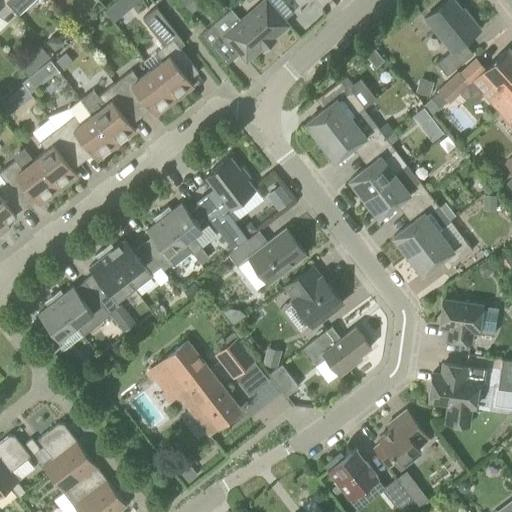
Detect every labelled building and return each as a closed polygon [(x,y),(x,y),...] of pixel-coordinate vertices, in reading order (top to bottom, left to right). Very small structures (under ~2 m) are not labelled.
[(0,0),(0,16),(4,18),(13,9),(4,0),(0,0)] [(4,0),(13,9),(18,14),(32,0),(4,0)] [(119,0),(127,9),(138,0),(119,0)] [(181,0),(192,11),(210,0),(181,0)] [(201,35),(227,65),(240,53),(247,60),(260,49),(275,37),(274,36),(288,25),(267,0),(265,0),(242,20),(231,9),(201,35)] [(447,75),(473,54),(464,42),(481,28),(464,7),(456,0),(447,0),(425,18),(451,51),(437,63),(447,75)] [(55,51),(65,42),(60,36),(52,36),(47,41),(55,51)] [(199,72),(173,38),(156,52),(162,60),(151,70),(175,101),(194,86),(189,79),(199,72)] [(372,43),(363,51),(375,66),(384,58),(372,43)] [(50,56),(42,47),(35,53),(43,62),(50,56)] [(511,53),(508,49),(484,71),(470,83),(460,92),(466,98),(480,98),(485,93),(497,106),(511,92),(511,53)] [(73,61),(65,51),(56,60),(64,69),(73,61)] [(43,65),(51,76),(59,70),(50,59),(43,65)] [(155,115),(175,101),(151,70),(139,78),(132,70),(115,83),(137,112),(147,105),(155,115)] [(470,83),(459,71),(438,91),(438,92),(432,98),(440,107),(447,101),(449,102),(460,92),(470,83)] [(31,75),(22,81),(30,92),(39,85),(31,75)] [(347,75),(325,93),(321,95),(329,105),(306,122),(321,141),(364,108),(365,106),(353,90),(353,83),(347,75)] [(421,77),(416,91),(429,96),(434,81),(421,77)] [(128,120),(137,112),(115,83),(98,96),(104,104),(92,113),(116,146),(136,130),(128,120)] [(511,92),(497,106),(510,120),(511,118),(511,92)] [(48,116),(57,128),(80,157),(89,149),(97,160),(116,146),(92,113),(80,97),(79,98),(80,99),(68,108),(48,116)] [(433,114),(440,107),(432,98),(425,104),(433,114)] [(5,99),(0,103),(0,112),(4,117),(13,109),(5,99)] [(423,107),(412,116),(432,141),(443,132),(423,107)] [(321,141),(335,160),(358,143),(365,152),(386,137),(364,108),(321,141)] [(35,159),(59,190),(78,175),(70,164),(80,157),(57,128),(40,141),(47,150),(35,159)] [(399,137),(394,131),(386,137),(391,143),(399,137)] [(456,145),(448,135),(439,142),(447,152),(456,145)] [(373,162),(350,179),(365,198),(408,165),(391,143),(386,137),(365,152),(373,162)] [(217,191),(199,205),(233,249),(248,238),(227,211),(256,190),(248,179),(250,178),(242,167),(240,169),(230,156),(205,176),(217,191)] [(16,159),(0,172),(0,173),(6,181),(22,201),(31,194),(39,205),(59,190),(35,159),(23,168),(16,159)] [(365,198),(379,216),(402,200),(409,209),(429,193),(420,181),(408,165),(365,198)] [(511,179),(508,184),(498,193),(511,206),(511,179)] [(0,185),(0,229),(3,233),(10,227),(7,222),(16,215),(12,209),(22,201),(6,181),(0,185)] [(280,184),(266,194),(278,210),(292,200),(280,184)] [(416,219),(394,235),(408,254),(451,221),(429,193),(409,209),(416,219)] [(496,210),(497,195),(485,194),(484,210),(496,210)] [(201,246),(217,235),(208,224),(196,207),(190,212),(182,202),(172,210),(169,205),(161,211),(191,251),(193,254),(202,247),(201,246)] [(152,236),(145,242),(142,243),(160,266),(162,269),(171,262),(173,265),(191,251),(161,211),(153,217),(157,222),(147,230),(152,236)] [(242,227),(249,235),(257,228),(251,220),(242,227)] [(408,254),(423,273),(445,256),(452,265),(473,250),(451,221),(408,254)] [(306,254),(286,228),(268,241),(259,229),(248,238),(233,249),(228,253),(237,266),(249,257),(268,283),(306,254)] [(142,243),(133,251),(124,239),(114,247),(111,242),(103,248),(134,289),(152,276),(151,273),(160,266),(142,243)] [(109,313),(120,305),(117,302),(134,289),(103,248),(95,254),(99,259),(89,267),(94,273),(87,279),(89,282),(87,284),(109,313)] [(511,258),(506,249),(497,256),(507,271),(510,269),(511,271),(511,258)] [(485,277),(496,270),(490,259),(478,266),(485,277)] [(312,325),(343,302),(322,275),(320,277),(311,265),(285,285),(294,297),(292,299),(312,325)] [(203,292),(195,281),(184,290),(192,300),(203,292)] [(87,284),(78,291),(74,286),(64,293),(60,289),(52,295),(76,325),(83,335),(100,322),(110,314),(109,313),(87,284)] [(59,338),(76,325),(52,295),(45,301),(48,306),(38,313),(47,325),(37,332),(52,351),(63,343),(59,338)] [(497,307),(443,299),(440,327),(449,326),(447,339),(471,342),(472,329),(479,330),(494,332),(497,307)] [(136,322),(122,304),(120,305),(109,313),(110,314),(124,332),(136,322)] [(235,323),(246,314),(240,309),(231,308),(223,311),(232,322),(235,323)] [(303,347),(316,364),(325,357),(338,374),(339,373),(340,375),(362,358),(359,355),(371,346),(356,326),(337,341),(327,329),(303,347)] [(511,326),(502,327),(501,346),(511,345),(511,326)] [(256,357),(239,335),(234,329),(224,337),(229,343),(217,352),(234,374),(235,373),(255,358),(256,357)] [(188,341),(163,360),(185,387),(178,393),(209,432),(209,433),(240,408),(188,341)] [(267,348),(263,363),(277,366),(281,352),(267,348)] [(511,359),(502,358),(499,376),(511,377),(511,359)] [(71,375),(78,369),(72,362),(65,368),(71,375)] [(299,386),(281,363),(269,373),(286,396),(299,386)] [(429,400),(449,403),(446,422),(468,425),(471,406),(475,407),(479,380),(485,381),(486,369),(443,363),(442,376),(434,375),(434,373),(429,400)] [(378,437),(381,442),(374,448),(387,467),(396,460),(400,466),(421,450),(418,446),(429,437),(407,409),(387,424),(390,428),(378,437)] [(58,422),(38,438),(52,458),(43,465),(46,469),(80,444),(64,423),(58,422)] [(12,470),(31,456),(15,435),(9,434),(0,441),(0,466),(14,484),(12,485),(20,496),(26,491),(18,481),(19,480),(12,470)] [(34,453),(40,448),(32,438),(26,442),(34,453)] [(80,444),(46,469),(62,490),(95,464),(80,444)] [(324,464),(328,469),(327,470),(350,498),(378,476),(356,448),(345,456),(341,451),(324,464)] [(199,474),(186,460),(177,468),(189,482),(199,474)] [(62,490),(78,510),(111,484),(95,464),(62,490)] [(0,466),(0,494),(12,485),(14,484),(0,466)] [(400,511),(402,511),(415,502),(396,478),(382,489),(400,511)] [(469,491),(471,487),(469,483),(465,481),(461,483),(459,487),(461,491),(465,493),(469,491)] [(78,510),(79,511),(117,511),(127,505),(111,484),(78,510)] [(418,506),(428,498),(421,488),(411,496),(415,502),(418,506)]
